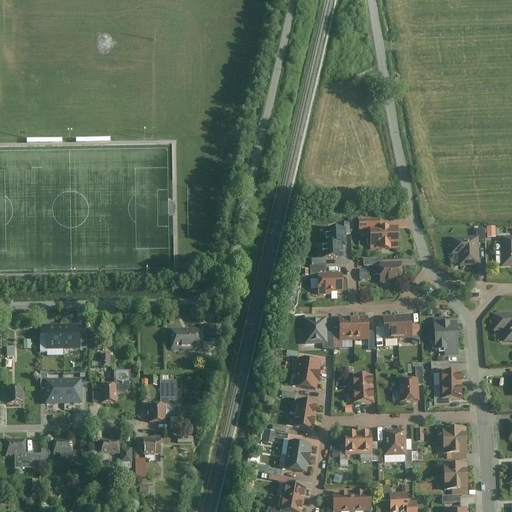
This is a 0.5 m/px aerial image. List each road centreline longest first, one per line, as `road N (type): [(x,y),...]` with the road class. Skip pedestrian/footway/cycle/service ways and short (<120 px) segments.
road 1 (residential): [(293,0),(224,282),(191,301),(0,306)]
road 2 (residential): [(373,0),(430,269)]
road 3 (residential): [(484,417),(329,423),(311,511)]
road 4 (residential): [(313,310),(398,307),(430,269)]
